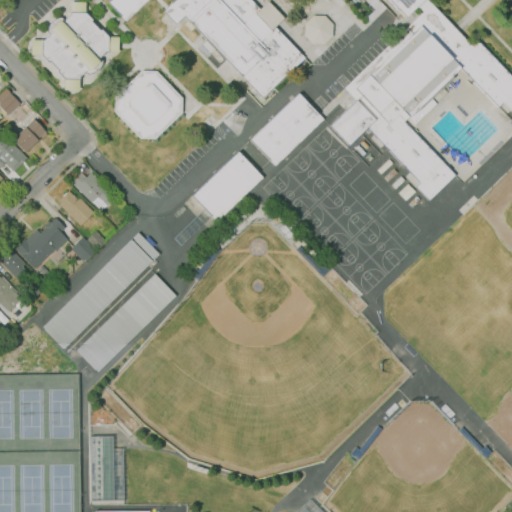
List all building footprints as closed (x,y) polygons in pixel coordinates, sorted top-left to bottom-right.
[(147,0),(125,21),(108,2),(110,0),(147,0)] [(271,31),(274,27),(303,57),(262,97),(225,59),(224,58),(219,62),(211,53),(207,57),(198,48),(206,40),(194,27),(191,30),(185,24),(188,21),(186,18),(183,16),(175,24),(162,11),(173,0),(251,0),(259,8),(254,13),(271,31)] [(423,0),(426,0),(456,30),(470,46),(476,40),(511,76),(511,114),(509,111),(502,103),(497,108),(459,67),(450,75),(452,77),(430,98),(436,104),(415,124),(408,117),(404,121),(442,161),(441,161),(454,175),(428,201),(415,187),(419,183),(407,171),(386,149),(366,128),(348,146),(328,125),(355,100),(343,88),(422,12),(417,6),(423,0)] [(423,0),(417,6),(414,8),(404,17),(397,9),(396,10),(386,0),(423,0)] [(254,13),(259,8),(266,1),(283,18),(274,27),(271,31),(254,13)] [(68,2),(68,14),(62,20),(60,15),(52,19),(44,29),(47,33),(43,40),(29,40),(30,54),(40,54),(63,80),(64,92),(78,91),(77,78),(84,71),(88,74),(95,72),(101,67),(103,62),(100,58),(106,52),(118,53),(120,38),(107,38),(84,15),(84,2),(68,2)] [(303,24),(303,36),(311,45),(323,46),(332,37),(333,25),(324,16),(312,16),(303,24)] [(154,139),(139,139),(113,111),(114,97),(141,71),(156,71),(182,98),(181,105),(181,113),(154,139)] [(7,116),(0,108),(0,95),(6,89),(10,92),(10,93),(20,103),(7,116)] [(274,166),(249,140),(298,93),(301,97),(304,94),(306,96),(303,99),(322,119),(274,166)] [(25,152),(12,139),(32,119),(45,132),(25,152)] [(12,172),(4,163),(0,167),(0,147),(2,149),(10,142),(26,158),(12,172)] [(362,155),(360,152),(361,151),(360,151),(360,152),(357,149),(358,148),(357,149),(355,148),(358,145),(359,147),(359,148),(360,147),(362,150),(361,150),(362,150),(365,153),(362,155)] [(216,221),(192,196),(237,152),(262,177),(216,221)] [(380,174),(377,170),(388,159),(392,163),(380,174)] [(387,181),(384,177),(393,169),(396,172),(387,181)] [(101,211),(92,202),(91,203),(70,182),(80,172),(85,177),(90,172),(115,197),(101,211)] [(394,188),(391,185),(400,176),(404,179),(394,188)] [(405,200),(398,193),(407,184),(414,191),(405,200)] [(80,225),(70,215),(69,216),(67,214),(68,213),(58,204),(61,201),(59,200),(63,196),(62,195),(66,192),(66,193),(68,191),(77,200),(79,198),(93,212),(80,225)] [(33,269),(14,249),(24,239),(25,239),(35,229),(39,233),(45,227),(44,225),(48,221),(50,222),(55,218),(64,228),(60,232),(67,240),(56,250),(54,249),(33,269)] [(96,250),(86,240),(95,231),(105,241),(96,250)] [(153,260),(131,238),(137,232),(159,254),(153,260)] [(84,262),(70,248),(82,237),(95,251),(84,262)] [(63,349),(42,327),(130,239),(151,261),(63,349)] [(16,277),(0,261),(0,256),(9,248),(24,263),(21,266),(24,269),(16,277)] [(44,279),(36,270),(42,264),(50,273),(44,279)] [(97,372),(76,350),(154,274),(175,296),(97,372)] [(6,312),(0,306),(0,276),(21,299),(8,311),(8,310),(6,312)] [(110,436),(88,435),(88,449),(110,450),(110,436)] [(111,497),(111,474),(101,474),(102,497),(111,497)]
